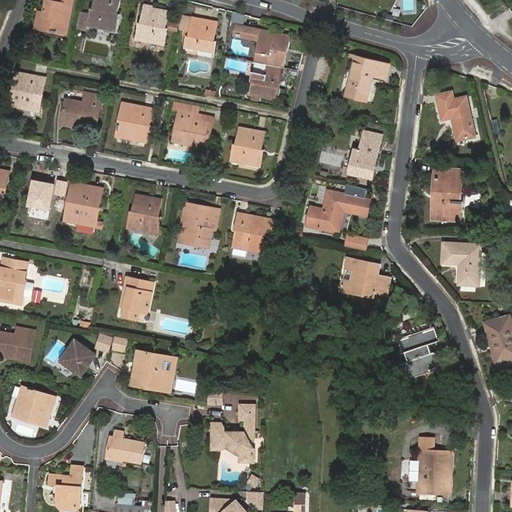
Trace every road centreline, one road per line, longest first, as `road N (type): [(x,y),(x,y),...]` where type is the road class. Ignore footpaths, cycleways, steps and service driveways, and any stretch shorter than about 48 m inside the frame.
road 1 (residential): [(420,48),(395,245),(453,316),(479,387),(486,411),(482,511)]
road 2 (residential): [(322,20),(282,181),(272,191),(0,142)]
